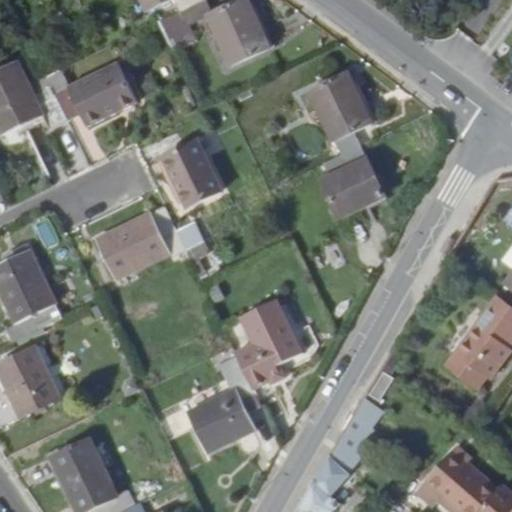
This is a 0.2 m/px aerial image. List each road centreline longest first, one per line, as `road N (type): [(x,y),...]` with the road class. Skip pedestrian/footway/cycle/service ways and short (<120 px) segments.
road 1 (secondary): [(267,511),(491,119)]
road 2 (secondary): [(491,119),(331,0)]
road 3 (residential): [(129,164),(0,221)]
